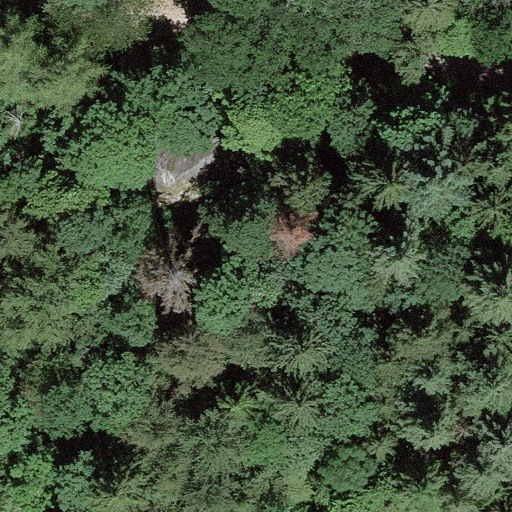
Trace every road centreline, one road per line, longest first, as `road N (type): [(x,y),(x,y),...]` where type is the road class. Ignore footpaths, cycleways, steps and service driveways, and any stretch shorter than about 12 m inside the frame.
road 1 (track): [(0,170),(86,113),(151,33),(511,70)]
road 2 (track): [(0,0),(151,33)]
